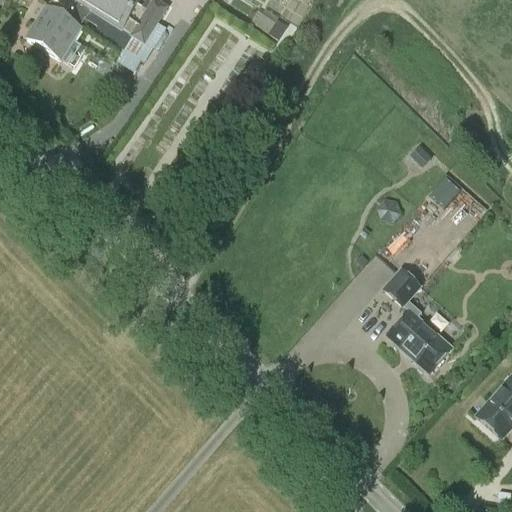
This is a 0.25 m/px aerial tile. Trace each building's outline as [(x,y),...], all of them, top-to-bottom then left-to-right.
[(141,0),(53,0),(47,10),(26,44),(59,64),(80,30),(79,30),(84,23),(96,30),(93,36),(112,48),(121,33),(143,47),(166,10),(153,3),(144,17),(134,11),(141,0)] [(245,36),(263,45),(276,20),(258,11),(245,36)] [(431,162),(419,150),(409,160),(421,172),(431,162)] [(396,205),(384,203),(375,213),(379,225),(392,227),(401,218),(396,205)] [(394,271),(376,265),(371,279),(388,286),(394,271)] [(409,316),(386,342),(427,379),(451,352),(416,322),(421,317),(407,305),(419,291),(400,274),(382,293),(409,316)] [(511,380),(511,379),(475,420),(501,443),(511,431),(511,380)]
